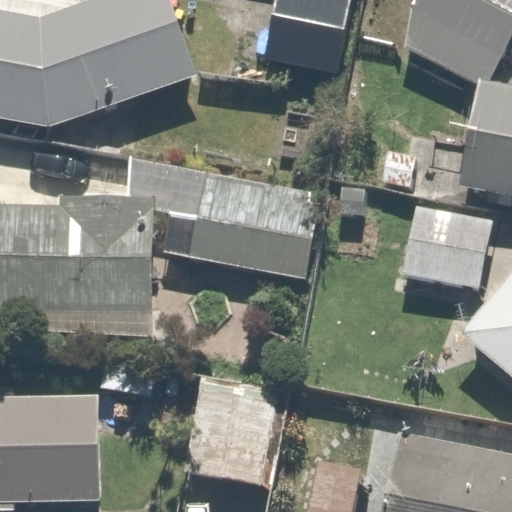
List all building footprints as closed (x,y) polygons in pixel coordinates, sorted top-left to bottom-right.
[(168,0),(107,0),(47,24),(0,14),(0,124),(60,133),(200,77),(168,0)] [(273,0),(265,64),(348,75),(358,0),(273,0)] [(511,0),(422,0),(401,53),(478,85),(511,2),(511,0)] [(511,93),(481,88),(463,191),(511,199),(511,93)] [(279,180),(129,162),(124,205),(62,205),(62,223),(0,222),(0,324),(155,324),(155,257),(268,271),(279,180)] [(487,223),(411,211),(400,279),(476,291),(487,223)] [(511,263),(453,337),(511,384),(511,263)] [(276,402),(189,393),(180,476),(267,485),(276,402)] [(103,399),(0,401),(0,508),(106,505),(103,399)] [(511,511),(511,466),(389,444),(376,511),(511,511)] [(356,511),(363,475),(315,466),(307,511),(356,511)]
